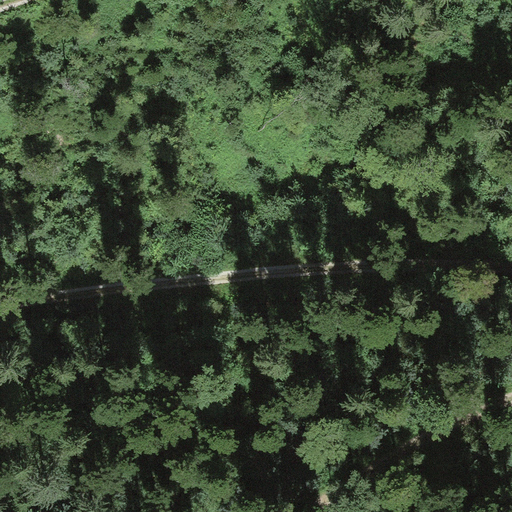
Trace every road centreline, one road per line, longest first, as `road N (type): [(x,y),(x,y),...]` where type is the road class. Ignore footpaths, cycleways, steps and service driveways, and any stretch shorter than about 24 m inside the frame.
road 1 (track): [(511,266),(286,270),(0,307)]
road 2 (track): [(304,511),(511,395)]
